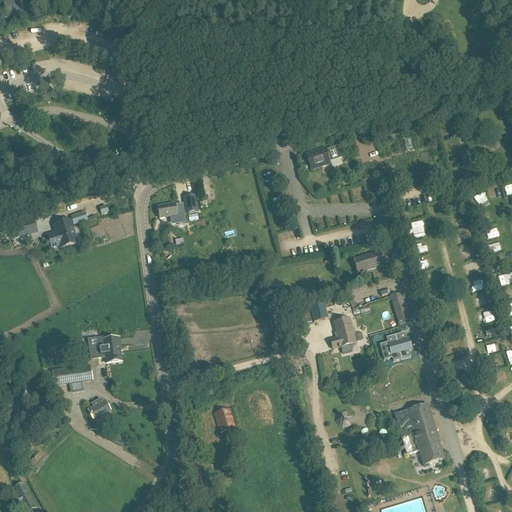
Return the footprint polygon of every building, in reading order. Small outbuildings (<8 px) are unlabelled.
[(21,0),(16,0),(3,2),(5,16),(24,13),(21,0)] [(21,70),(17,74),(22,79),(26,75),(21,70)] [(434,134),(427,136),(430,146),(437,144),(434,134)] [(325,150),(306,156),(311,171),(330,165),(330,163),(341,160),(337,148),(326,151),(325,150)] [(394,176),(384,178),(387,188),(396,185),(394,176)] [(195,196),(183,198),(186,214),(198,212),(195,196)] [(106,202),(99,204),(102,215),(109,213),(106,202)] [(174,220),(174,218),(176,218),(175,205),(157,208),(159,220),(171,218),(171,221),(174,220)] [(72,209),(73,216),(84,214),(82,207),(72,209)] [(71,218),(74,226),(87,222),(85,214),(71,218)] [(13,240),(25,236),(36,233),(33,220),(21,223),(10,226),(13,240)] [(61,250),(77,245),(70,222),(54,227),(56,235),(48,237),(51,249),(60,247),(61,250)] [(416,224),(406,228),(410,239),(420,236),(416,224)] [(465,227),(456,231),(461,241),(469,238),(465,227)] [(165,248),(172,247),(170,235),(163,237),(165,248)] [(458,244),(459,254),(471,253),(471,243),(458,244)] [(358,275),(384,267),(380,253),(353,261),(358,275)] [(476,258),(464,262),(468,274),(480,269),(476,258)] [(501,274),(502,283),(511,283),(511,273),(501,274)] [(476,275),(470,276),(472,288),(479,286),(476,275)] [(399,324),(408,321),(401,295),(391,298),(399,324)] [(388,298),(372,302),(374,311),(391,307),(388,298)] [(328,320),(323,302),(309,306),(314,324),(328,320)] [(295,329),(312,325),(306,306),(290,310),(295,329)] [(360,310),(361,316),(370,313),(368,307),(360,310)] [(474,309),(475,321),(490,319),(488,307),(474,309)] [(357,346),(350,319),(332,323),(335,334),(334,334),(335,339),(329,341),(332,352),(357,346)] [(387,343),(379,346),(384,360),(391,358),(393,362),(409,357),(408,351),(409,351),(406,340),(405,340),(403,334),(386,339),(387,343)] [(112,338),(98,340),(100,357),(105,357),(106,360),(106,365),(121,363),(120,353),(119,350),(120,350),(119,340),(112,341),(112,338)] [(297,376),(312,372),(309,364),(295,369),(297,376)] [(66,371),(68,385),(92,381),(89,367),(66,371)] [(88,411),(93,419),(109,410),(104,402),(102,403),(100,400),(92,405),(94,408),(88,411)] [(424,467),(444,461),(428,406),(395,416),(407,456),(420,452),(424,467)] [(346,420),(354,417),(347,409),(337,412),(334,422),(342,430),(352,427),(346,420)] [(220,434),(235,430),(230,411),(214,415),(220,434)] [(78,427),(74,434),(81,438),(85,431),(78,427)] [(64,450),(69,459),(74,457),(69,447),(64,450)] [(479,473),(481,480),(490,477),(487,470),(479,473)] [(444,495),(442,485),(432,487),(434,497),(444,495)] [(16,507),(21,505),(24,511),(31,511),(37,509),(28,492),(13,499),(16,507)]
